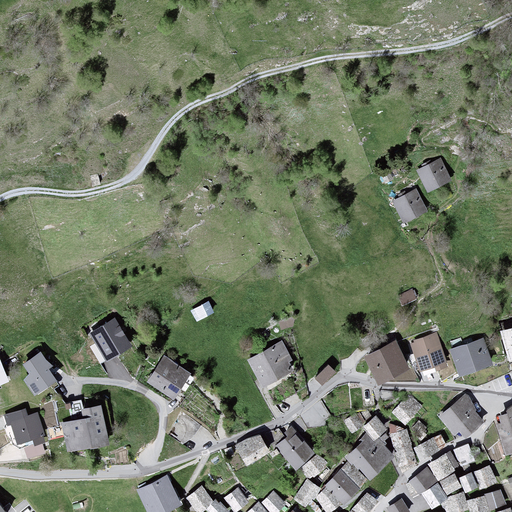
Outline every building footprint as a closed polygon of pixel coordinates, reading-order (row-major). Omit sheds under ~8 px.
[(417,171),(429,193),(453,180),(442,158),(417,171)] [(393,204),(404,224),(428,211),(416,190),(393,204)] [(413,291),(399,296),(402,304),(416,299),(413,291)] [(207,301),(190,311),(197,322),(214,312),(207,301)] [(89,333),(106,360),(132,345),(115,317),(89,333)] [(511,329),(501,333),(511,369),(511,329)] [(411,342),(420,368),(445,359),(436,333),(411,342)] [(449,349),(460,377),(490,365),(479,337),(449,349)] [(365,355),(378,382),(409,367),(396,341),(365,355)] [(247,360),(262,387),(293,370),(278,344),(247,360)] [(28,373),(24,379),(34,394),(56,379),(47,367),(51,364),(41,352),(22,364),(28,373)] [(146,381),(171,398),(189,372),(163,355),(146,381)] [(0,382),(9,379),(0,358),(0,382)] [(329,365),(316,378),(323,385),(336,372),(329,365)] [(465,394),(438,417),(454,436),(459,433),(463,438),(485,418),(465,394)] [(391,413),(405,424),(420,407),(406,395),(391,413)] [(61,421),(68,450),(108,442),(100,404),(81,407),(83,416),(61,421)] [(496,424),(506,454),(511,452),(511,408),(504,411),(500,416),(501,422),(496,424)] [(11,420),(19,443),(32,438),(34,443),(47,439),(37,411),(11,420)] [(356,411),(342,422),(351,434),(365,423),(356,411)] [(375,417),(363,429),(373,441),(386,429),(375,417)] [(295,429),(276,446),(295,468),(314,451),(295,429)] [(407,429),(389,434),(399,467),(416,462),(407,429)] [(362,441),(347,456),(370,481),(395,457),(385,446),(387,443),(385,441),(389,437),(385,433),(381,437),(380,436),(374,441),(366,432),(360,439),(362,441)] [(236,448),(246,465),(270,451),(259,434),(236,448)] [(432,437),(413,448),(420,460),(439,450),(432,437)] [(460,463),(475,458),(469,441),(454,447),(460,463)] [(327,465),(316,454),(299,470),(310,481),(327,465)] [(428,464),(438,481),(455,471),(445,454),(428,464)] [(427,466),(408,481),(419,495),(437,481),(427,466)] [(490,467),(473,473),(479,492),(497,485),(490,467)] [(340,469),(325,486),(344,504),(360,487),(340,469)] [(470,473),(458,478),(465,493),(477,488),(470,473)] [(454,474),(440,482),(447,496),(461,488),(454,474)] [(137,490),(147,511),(162,511),(180,503),(167,475),(137,490)] [(321,488),(307,479),(293,500),(308,509),(315,497),(321,488)] [(438,483),(421,493),(432,510),(441,504),(448,499),(447,497),(438,483)] [(186,497),(197,511),(213,501),(203,485),(186,497)] [(235,488),(222,499),(233,511),(237,511),(248,503),(235,488)] [(326,489),(315,497),(325,511),(330,511),(342,504),(326,489)] [(485,495),(489,510),(506,505),(501,489),(484,494),(485,495)] [(463,492),(447,497),(448,499),(441,504),(443,508),(444,508),(445,511),(460,511),(469,509),(466,501),(463,492)] [(274,493),(262,503),(269,511),(280,511),(287,506),(274,493)] [(367,511),(377,502),(368,494),(351,511),(367,511)] [(485,495),(466,501),(469,509),(469,511),(489,511),(489,510),(485,495)] [(407,511),(401,500),(385,509),(386,511),(407,511)] [(208,511),(209,511),(228,511),(229,511),(219,501),(208,511)] [(266,511),(259,503),(247,511),(266,511)]
